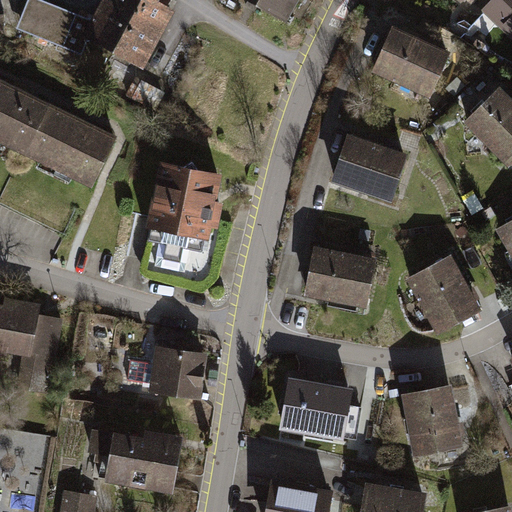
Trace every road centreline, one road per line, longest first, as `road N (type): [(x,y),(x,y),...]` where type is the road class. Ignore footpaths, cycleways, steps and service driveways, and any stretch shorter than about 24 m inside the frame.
road 1 (residential): [(351,0),(312,79),(248,329)]
road 2 (residential): [(248,329),(0,259)]
road 3 (residential): [(464,342),(398,356),(248,329)]
road 4 (residential): [(248,329),(217,511)]
